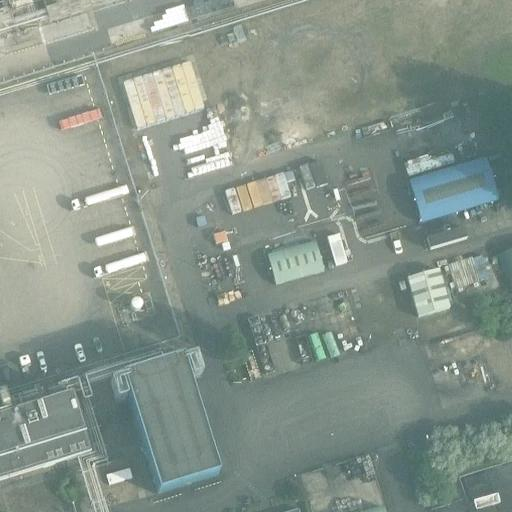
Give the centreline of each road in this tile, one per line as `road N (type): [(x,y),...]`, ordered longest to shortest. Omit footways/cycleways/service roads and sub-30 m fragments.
road 1 (unknown): [(211,339),(174,223),(193,194),(362,142),(407,256)]
road 2 (unclassified): [(177,511),(511,397)]
road 3 (unknown): [(251,488),(227,405),(351,368),(363,379),(384,441)]
road 4 (unknown): [(211,339),(407,256)]
